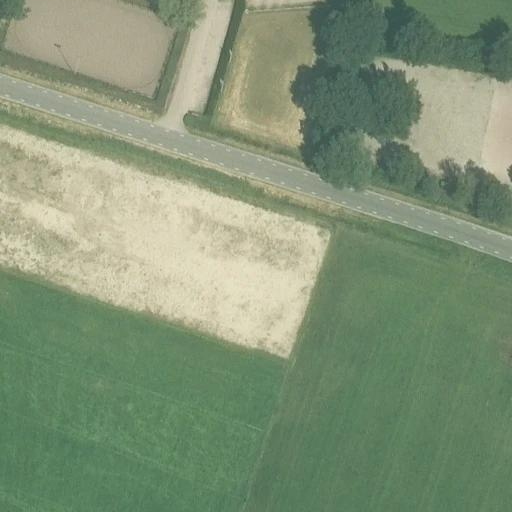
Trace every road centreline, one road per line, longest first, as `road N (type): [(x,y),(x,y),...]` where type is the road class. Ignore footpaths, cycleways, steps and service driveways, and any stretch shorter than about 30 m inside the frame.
road 1 (tertiary): [(511,252),(0,88)]
road 2 (unknown): [(152,136),(211,0)]
